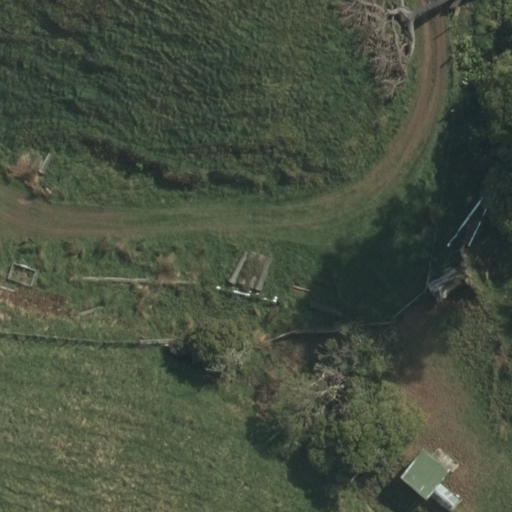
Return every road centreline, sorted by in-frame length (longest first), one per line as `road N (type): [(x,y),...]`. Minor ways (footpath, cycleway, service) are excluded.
road 1 (track): [(0,229),(297,223),(367,203),(394,179),(417,137),(430,75),(429,0)]
road 2 (track): [(367,203),(466,432)]
